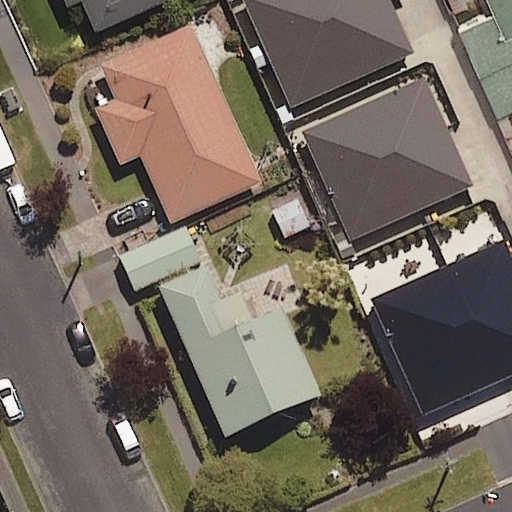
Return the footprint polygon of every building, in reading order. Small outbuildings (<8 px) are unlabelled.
[(56,0),(60,9),(75,3),(88,35),(167,0),(56,0)] [(387,0),(243,0),(292,111),(413,59),(387,0)] [(511,0),(485,0),(499,31),(511,24),(511,0)] [(187,26),(94,67),(110,102),(89,111),(114,167),(135,157),(166,226),(258,185),(187,26)] [(451,280),(386,133),(306,168),(371,315),(451,280)] [(197,269),(151,289),(218,441),(315,398),(276,310),(225,333),(197,269)]
